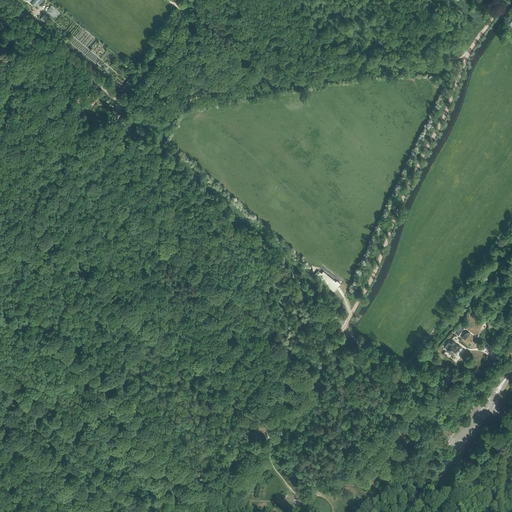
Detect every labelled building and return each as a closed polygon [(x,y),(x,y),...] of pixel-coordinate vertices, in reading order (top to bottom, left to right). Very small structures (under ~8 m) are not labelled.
[(51,5),(45,13),(55,20),(61,13),(51,5)] [(121,91),(123,93),(136,74),(134,72),(121,91)] [(86,98),(93,104),(98,97),(91,92),(86,98)] [(78,93),(72,100),(74,101),(76,103),(76,102),(80,97),(81,96),(80,94),(78,93)] [(314,275),(334,292),(341,284),(337,280),(336,282),(323,271),(321,273),(318,271),(314,275)] [(454,332),(459,335),(464,328),(462,326),(460,329),(459,328),(458,330),(457,330),(454,332)] [(459,351),(458,350),(460,348),(455,344),(455,343),(453,342),(452,342),(451,343),(449,341),(445,347),(447,349),(446,350),(454,356),(456,354),(457,353),(458,353),(459,352),(459,351)]
